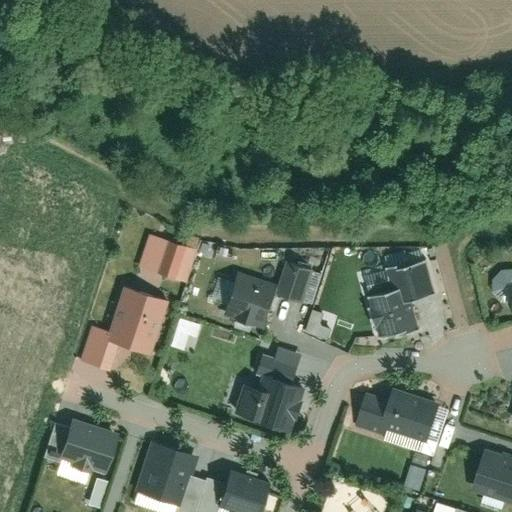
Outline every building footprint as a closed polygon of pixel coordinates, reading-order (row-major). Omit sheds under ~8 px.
[(194,239),(145,225),(134,261),(183,275),(194,239)] [(389,277),(360,285),(373,328),(414,316),(407,290),(430,283),(418,243),(382,254),(389,277)] [(310,257),(284,250),(278,275),(276,282),(302,289),(310,257)] [(278,275),(233,262),(218,309),(264,323),(276,282),(278,275)] [(166,288),(117,274),(103,320),(86,321),(76,355),(108,364),(115,338),(149,348),(166,288)] [(166,342),(192,350),(200,324),(173,316),(166,342)] [(260,381),(239,375),(228,408),(290,427),(306,374),(266,362),(260,381)] [(378,390),(357,383),(346,416),(423,443),(441,393),(385,373),(378,390)] [(114,423),(66,407),(51,452),(99,467),(114,423)] [(196,444),(149,430),(132,484),(180,498),(196,444)] [(511,449),(483,441),(471,483),(511,495),(511,449)] [(267,473),(224,460),(212,498),(256,511),(267,473)] [(446,511),(414,503),(410,511),(446,511)]
